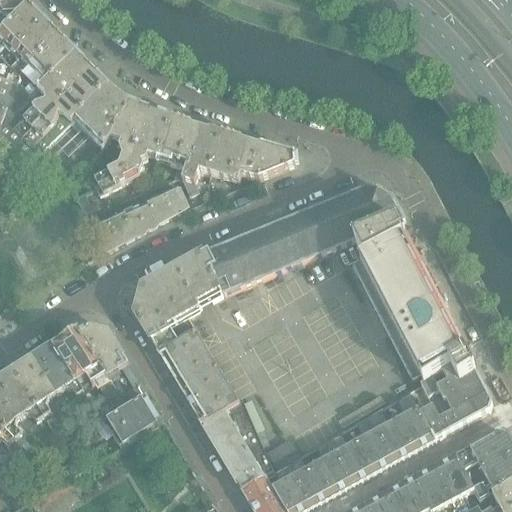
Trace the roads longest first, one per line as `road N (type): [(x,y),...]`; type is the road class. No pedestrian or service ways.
road 1 (residential): [(58,0),(149,77),(362,157)]
road 2 (residential): [(93,292),(195,235),(344,173),(362,157)]
road 3 (residential): [(362,157),(410,197),(511,389)]
road 4 (residential): [(234,511),(93,292)]
road 5 (secondary): [(399,0),(463,64),(511,138)]
